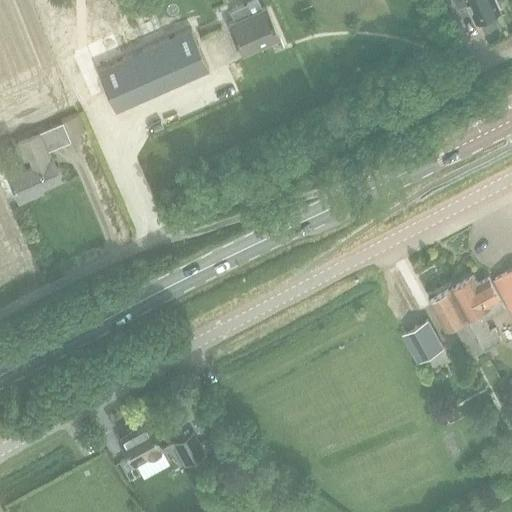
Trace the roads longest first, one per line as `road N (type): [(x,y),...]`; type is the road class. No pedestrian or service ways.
road 1 (unclassified): [(0,454),(511,182)]
road 2 (secondary): [(0,382),(510,119)]
